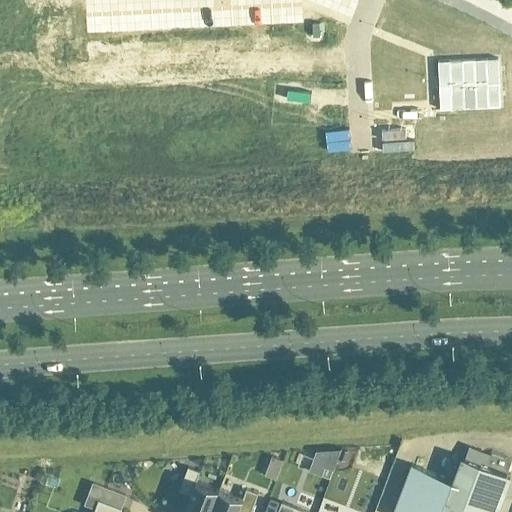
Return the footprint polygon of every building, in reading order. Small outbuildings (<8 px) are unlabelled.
[(500,106),(498,58),(437,61),(438,77),(439,91),(440,109),(449,109),(453,108),(455,108),(500,106)] [(411,464),(393,511),(495,511),(510,474),(462,456),(453,480),(411,464)] [(187,466),(179,490),(190,494),(183,511),(210,511),(219,488),(196,479),(199,470),(187,466)] [(104,487),(99,500),(120,508),(125,494),(104,487)] [(219,488),(210,511),(236,511),(237,511),(238,511),(250,511),(258,492),(246,488),(242,497),(219,488)] [(276,511),(281,501),(270,497),(263,511),(276,511)] [(94,507),(92,511),(118,511),(120,508),(99,500),(97,499),(94,507)] [(309,511),(281,501),(276,511),(309,511)]
